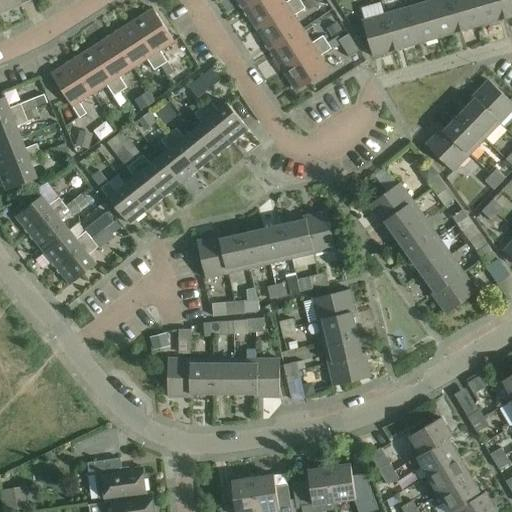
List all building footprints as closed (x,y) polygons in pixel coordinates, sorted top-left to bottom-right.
[(0,0),(0,14),(22,5),(19,0),(0,0)] [(237,0),(244,10),(259,0),(237,0)] [(283,0),(259,0),(244,10),(257,30),(301,2),(299,0),(290,0),(285,3),(283,0)] [(306,0),(303,2),(308,10),(316,5),(312,0),(306,0)] [(461,32),(451,0),(434,0),(428,2),(439,38),(461,32)] [(483,25),(475,0),(451,0),(461,32),(483,25)] [(505,19),(499,0),(475,0),(483,25),(505,19)] [(511,0),(499,0),(505,19),(511,16),(511,0)] [(305,9),(301,2),(257,30),(270,51),(303,30),(294,16),(305,9)] [(439,38),(428,2),(406,8),(417,44),(439,38)] [(406,8),(385,15),(395,51),(417,44),(406,8)] [(174,73),(167,62),(160,51),(174,42),(153,9),(132,22),(161,66),(167,77),(174,73)] [(395,51),(385,15),(362,21),(373,57),(395,51)] [(161,66),(132,22),(112,35),(133,68),(147,59),(154,70),(161,66)] [(336,23),(327,29),(332,37),(341,31),(336,23)] [(303,30),(270,51),(283,71),(327,43),(327,42),(323,36),(311,43),(303,30)] [(350,57),(359,51),(360,50),(349,33),(339,40),(350,57)] [(112,35),(92,48),(120,92),(126,88),(119,77),(133,68),(112,35)] [(331,49),(327,43),(283,71),(296,92),(329,71),(320,56),(331,49)] [(120,92),(92,48),(72,61),(93,94),(106,85),(113,97),(120,92)] [(93,94),(72,61),(51,75),(79,119),(86,114),(79,103),(93,94)] [(189,86),(197,97),(208,88),(200,78),(189,86)] [(471,98),(473,100),(499,125),(511,110),(511,103),(488,80),(471,98)] [(149,92),(135,101),(141,110),(155,101),(149,92)] [(44,95),(31,100),(34,108),(48,103),(44,95)] [(5,97),(0,98),(0,122),(24,113),(21,104),(9,108),(5,97)] [(473,100),(459,115),(484,140),(499,125),(473,100)] [(202,108),(197,101),(190,107),(195,113),(194,114),(202,123),(193,130),(214,157),(231,143),(202,108)] [(209,102),(202,108),(231,143),(248,129),(227,103),(217,111),(210,101),(209,102)] [(35,109),(24,113),(28,122),(39,117),(35,109)] [(145,129),(157,121),(151,112),(139,120),(145,129)] [(0,122),(0,146),(21,138),(17,127),(28,122),(24,113),(0,122)] [(484,140),(459,115),(445,130),(470,154),(484,140)] [(470,154),(445,130),(443,127),(425,145),(453,172),(470,154)] [(176,128),(168,135),(197,170),(214,157),(193,130),(184,138),(176,128)] [(78,135),(75,145),(88,149),(91,138),(78,135)] [(168,150),(159,158),(180,184),(197,170),(168,135),(160,141),(168,150)] [(25,149),(21,138),(0,146),(0,169),(40,153),(37,144),(25,149)] [(127,138),(121,143),(124,147),(128,152),(135,147),(127,138)] [(64,144),(51,149),(54,157),(67,152),(64,144)] [(124,147),(115,154),(134,177),(125,184),(146,211),(163,197),(135,162),(135,161),(124,147)] [(40,153),(0,169),(0,175),(6,191),(37,179),(33,167),(44,163),(40,153)] [(135,161),(135,162),(163,197),(180,184),(159,158),(150,165),(142,155),(135,161)] [(430,164),(420,172),(427,182),(437,175),(430,164)] [(490,175),(499,184),(505,178),(496,169),(490,175)] [(432,189),(442,182),(437,175),(427,182),(432,189)] [(499,184),(490,175),(484,181),(493,190),(499,184)] [(129,225),(146,211),(125,184),(116,192),(109,182),(100,189),(129,225)] [(447,189),(442,182),(432,189),(437,196),(447,189)] [(386,224),(414,203),(400,183),(369,205),(383,226),(386,224)] [(87,204),(97,196),(91,188),(81,196),(84,200),(87,204)] [(15,217),(29,234),(65,206),(59,198),(49,206),(42,196),(15,217)] [(81,196),(66,207),(71,214),(72,215),(87,204),(84,200),(81,196)] [(455,199),(440,210),(446,218),(461,208),(455,199)] [(493,199),(487,205),(496,214),(502,208),(493,199)] [(427,221),(414,203),(386,224),(398,241),(427,221)] [(496,214),(487,205),(481,212),(490,220),(496,214)] [(62,221),(71,214),(65,206),(29,234),(43,251),(69,230),(62,221)] [(457,225),(467,217),(462,210),(452,218),(457,225)] [(303,217),(303,220),(311,255),(335,249),(327,212),(303,217)] [(84,230),(86,232),(92,240),(107,228),(114,222),(106,213),(84,230)] [(467,217),(457,225),(462,232),(472,224),(467,217)] [(303,220),(283,225),(291,259),(311,255),(303,220)] [(107,228),(112,234),(121,228),(115,221),(114,222),(107,228)] [(439,237),(427,221),(398,241),(410,258),(439,237)] [(291,259),(283,225),(263,230),(270,264),(291,259)] [(69,230),(43,251),(56,268),(92,240),(86,232),(76,239),(69,230)] [(263,230),(242,234),(250,269),(270,264),(263,230)] [(242,234),(222,239),(230,273),(250,269),(242,234)] [(230,273),(222,239),(221,236),(197,242),(206,279),(230,273)] [(439,237),(410,258),(422,275),(451,254),(439,237)] [(98,247),(92,240),(56,268),(70,285),(96,265),(89,255),(98,247)] [(467,240),(453,252),(463,264),(477,252),(467,240)] [(511,241),(503,251),(511,258),(511,241)] [(482,260),(492,252),(487,245),(477,253),(482,260)] [(492,252),(482,260),(487,267),(497,259),(492,252)] [(463,272),(451,254),(422,275),(434,292),(463,272)] [(463,272),(434,292),(431,294),(446,314),(477,292),(463,272)] [(326,273),(318,275),(321,288),(329,286),(326,273)] [(321,288),(318,275),(309,277),(312,290),(321,288)] [(284,283),(276,285),(279,298),(287,296),(284,283)] [(279,298),(276,285),(267,287),(270,300),(279,298)] [(246,290),(247,301),(257,300),(255,288),(246,290)] [(318,323),(352,315),(355,314),(350,290),(312,299),(318,323)] [(304,301),(306,321),(314,320),(312,300),(304,301)] [(244,301),(235,302),(236,315),(245,314),(244,301)] [(236,315),(235,302),(226,303),(228,315),(236,315)] [(352,315),(318,323),(323,343),(357,335),(352,315)] [(264,318),(255,319),(256,332),(265,331),(264,318)] [(256,332),(255,319),(247,320),(248,333),(256,332)] [(281,331),(294,328),(292,319),(279,322),(281,331)] [(212,323),(213,336),(222,335),(220,322),(212,323)] [(213,336),(212,323),(203,324),(204,336),(213,336)] [(296,336),(294,328),(281,331),(283,339),(296,336)] [(191,339),(191,330),(179,330),(178,339),(191,339)] [(38,355),(40,335),(19,333),(17,353),(38,355)] [(150,337),(154,350),(169,346),(166,333),(150,337)] [(357,335),(323,343),(328,362),(362,354),(357,335)] [(0,408),(13,398),(0,382),(0,373),(16,360),(0,340),(0,408)] [(365,354),(362,354),(328,362),(333,387),(371,378),(365,354)] [(192,394),(192,359),(168,359),(167,397),(192,397),(192,394)] [(192,359),(192,394),(213,394),(213,359),(192,359)] [(234,359),(213,359),(213,394),(234,394),(234,359)] [(255,359),(234,359),(234,394),(255,394),(255,359)] [(255,359),(255,394),(255,398),(279,398),(280,359),(255,359)] [(285,374),(298,371),(296,363),(283,366),(285,374)] [(300,379),(298,371),(285,374),(287,382),(300,379)] [(511,375),(502,381),(511,397),(511,375)] [(473,379),(467,383),(474,394),(480,390),(473,379)] [(479,410),(467,417),(472,425),(483,419),(484,418),(479,410)] [(448,440),(449,440),(453,438),(441,418),(410,437),(416,447),(413,449),(411,456),(413,460),(448,440)] [(472,425),(477,433),(489,425),(484,418),(483,419),(472,425)] [(76,444),(80,456),(100,449),(96,436),(76,444)] [(413,460),(409,462),(412,468),(419,469),(422,467),(428,477),(459,458),(449,440),(448,440),(413,460)] [(494,462),(505,456),(501,448),(490,455),(494,462)] [(505,456),(494,462),(499,470),(510,463),(505,456)] [(89,476),(96,474),(100,499),(105,498),(105,502),(111,501),(111,500),(146,495),(146,494),(142,467),(122,470),(120,458),(87,463),(89,476)] [(459,458),(428,477),(435,488),(430,491),(434,498),(470,477),(459,458)] [(383,478),(394,472),(390,464),(379,471),(383,478)] [(365,475),(352,476),(350,465),(329,468),(334,502),(335,502),(354,500),(358,511),(373,511),(378,510),(365,475)] [(308,471),(309,481),(292,483),(296,509),(301,508),(302,511),(321,511),(336,510),(335,502),(334,502),(329,468),(308,471)] [(399,479),(394,472),(383,478),(388,486),(399,479)] [(290,511),(287,486),(276,488),(274,476),(253,479),(257,511),(268,511),(279,511),(278,511),(290,511)] [(470,477),(434,498),(432,499),(437,508),(444,504),(448,511),(454,511),(481,495),(481,494),(470,477)] [(257,511),(253,479),(231,482),(235,507),(220,509),(220,511),(257,511)] [(29,508),(26,487),(3,490),(6,511),(29,508)] [(454,511),(496,511),(497,511),(485,492),(481,494),(481,495),(454,511)] [(111,500),(111,501),(111,502),(100,503),(100,511),(154,511),(152,494),(146,494),(146,495),(111,500)] [(403,511),(410,511),(416,509),(412,501),(401,508),(403,511)]
